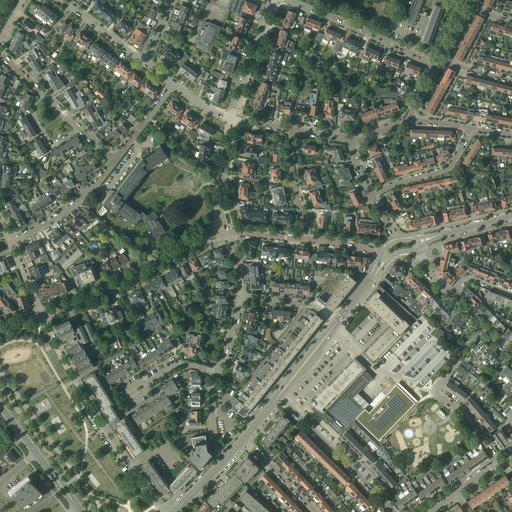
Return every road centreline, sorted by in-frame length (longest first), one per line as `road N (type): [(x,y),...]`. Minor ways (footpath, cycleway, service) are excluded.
road 1 (residential): [(41,315),(228,231)]
road 2 (residential): [(498,463),(436,389),(480,325)]
road 3 (residential): [(436,66),(284,0)]
road 4 (residential): [(72,376),(163,511)]
road 5 (residential): [(393,511),(280,396)]
road 6 (residential): [(10,240),(65,210),(114,160)]
road 7 (residential): [(469,127),(448,168),(371,195)]
road 8 (residential): [(232,119),(274,0)]
